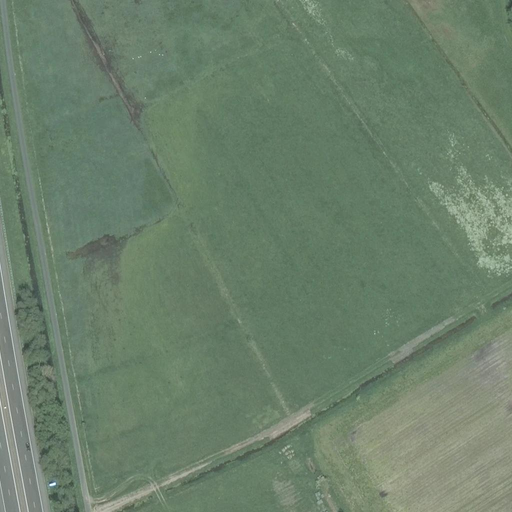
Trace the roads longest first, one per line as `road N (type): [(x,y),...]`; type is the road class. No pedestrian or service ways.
road 1 (unclassified): [(2,0),(88,511)]
road 2 (motorway): [(36,511),(0,289)]
